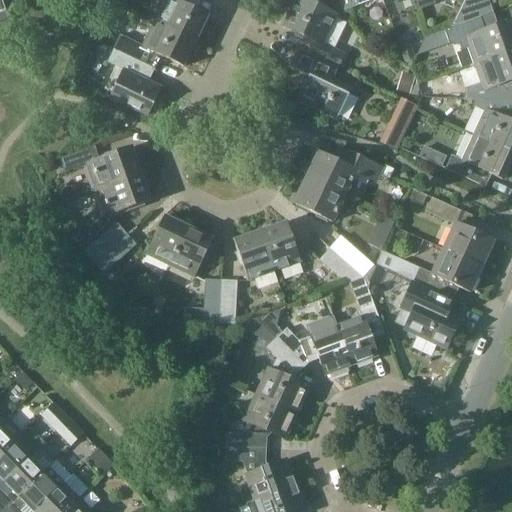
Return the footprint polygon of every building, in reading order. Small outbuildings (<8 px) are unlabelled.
[(169,0),(158,25),(196,43),(208,18),(181,5),(182,0),(169,0)] [(305,38),(299,50),(338,69),(344,55),(322,45),(336,17),(299,0),(297,0),(290,14),(289,13),(284,23),(286,23),(284,28),(305,38)] [(379,0),(338,0),(343,12),(357,7),(379,0)] [(452,29),(481,19),(493,15),(491,7),(496,6),(493,0),(491,0),(488,1),(487,0),(464,0),(451,27),(452,29)] [(473,47),(480,65),(511,53),(511,30),(510,25),(486,33),(481,19),(452,29),(444,32),(449,46),(453,45),(453,46),(455,47),(460,45),(461,48),(464,50),(473,47)] [(114,52),(146,67),(154,71),(160,57),(183,68),(196,43),(158,25),(146,50),(120,37),(113,52),(114,52)] [(405,63),(411,66),(414,60),(410,49),(401,53),(405,63)] [(351,91),(332,82),(338,69),(299,50),(298,50),(289,69),(309,79),(298,103),(336,121),(351,91)] [(146,67),(114,52),(107,65),(123,72),(109,100),(147,118),(161,89),(141,79),(146,67)] [(475,95),(475,100),(510,102),(505,86),(511,83),(511,53),(480,65),(474,67),(482,92),(475,95)] [(401,93),(410,95),(415,78),(406,75),(401,93)] [(435,98),(433,80),(418,86),(422,98),(435,98)] [(407,128),(417,108),(401,100),(391,120),(407,128)] [(487,114),(476,138),(511,154),(511,124),(510,124),(511,119),(511,101),(510,102),(475,100),(475,108),(487,114)] [(400,141),(385,134),(380,144),(396,151),(400,141)] [(511,161),(511,154),(476,138),(465,163),(452,157),(446,171),(478,186),(484,173),(503,182),(511,161)] [(92,164),(101,190),(141,176),(132,149),(99,161),(95,147),(61,159),(66,174),(92,164)] [(424,148),(419,158),(437,166),(442,156),(424,148)] [(318,155),(306,180),(344,198),(356,174),(376,183),(382,169),(342,151),(336,163),(318,155)] [(385,166),(383,170),(381,175),(390,179),(394,170),(385,166)] [(141,176),(101,190),(92,192),(101,219),(150,202),(141,176)] [(344,198),(306,180),(294,205),(332,223),(344,198)] [(455,226),(444,251),(482,268),(494,243),(466,230),(472,217),(432,199),(426,213),(455,226)] [(147,256),(170,267),(188,229),(165,218),(147,256)] [(84,253),(94,264),(127,235),(117,224),(84,253)] [(286,224),(260,234),(274,273),(300,264),(286,224)] [(188,229),(170,267),(194,278),(212,240),(188,229)] [(274,273),(260,234),(233,243),(247,283),(274,273)] [(127,235),(94,264),(103,276),(136,247),(127,235)] [(340,238),(330,249),(363,279),(371,270),(373,267),(340,238)] [(346,285),(349,284),(363,279),(330,249),(319,262),(346,285)] [(420,269),(413,282),(453,301),(459,288),(470,293),(482,268),(444,251),(432,275),(420,269)] [(371,270),(363,279),(368,293),(377,275),(371,270)] [(361,318),(336,328),(351,367),(377,357),(364,320),(377,316),(368,293),(363,279),(349,284),(361,318)] [(203,325),(219,326),(221,282),(205,281),(203,325)] [(221,282),(219,326),(235,327),(237,283),(221,282)] [(438,347),(439,345),(445,348),(458,319),(447,314),(453,301),(413,282),(401,310),(414,315),(407,331),(417,335),(416,337),(438,347)] [(270,372),(259,397),(297,415),(309,389),(293,382),(295,377),(304,368),(302,366),(270,333),(257,319),(242,324),(247,333),(265,341),(269,346),(266,349),(276,360),(271,372),(270,372)] [(276,327),(270,333),(302,366),(312,357),(317,355),(325,377),(330,375),(332,378),(347,373),(346,369),(351,367),(336,328),(324,332),(323,328),(319,327),(310,330),(309,335),(310,337),(310,338),(298,342),(286,329),(282,333),(276,327)] [(33,384),(23,374),(16,381),(25,391),(33,384)] [(227,435),(227,449),(267,449),(267,438),(269,433),(286,440),(297,415),(259,397),(247,423),(248,423),(242,436),(227,435)] [(0,455),(22,434),(7,419),(0,425),(0,455)] [(0,479),(3,483),(28,458),(37,449),(22,434),(0,455),(0,479)] [(199,447),(208,446),(207,434),(199,435),(199,447)] [(249,475),(258,501),(296,487),(286,461),(268,468),(266,463),(267,449),(227,449),(227,463),(244,463),(249,475)] [(112,465),(98,451),(89,460),(103,474),(112,465)] [(0,511),(3,511),(43,474),(28,458),(3,483),(12,492),(0,504),(0,511)] [(17,511),(25,505),(31,511),(35,511),(58,489),(64,484),(48,469),(43,474),(3,511),(17,511)] [(66,511),(79,500),(64,484),(58,489),(35,511),(66,511)] [(305,511),(296,487),(258,501),(249,504),(252,511),(305,511)] [(90,511),(79,500),(66,511),(90,511)]
